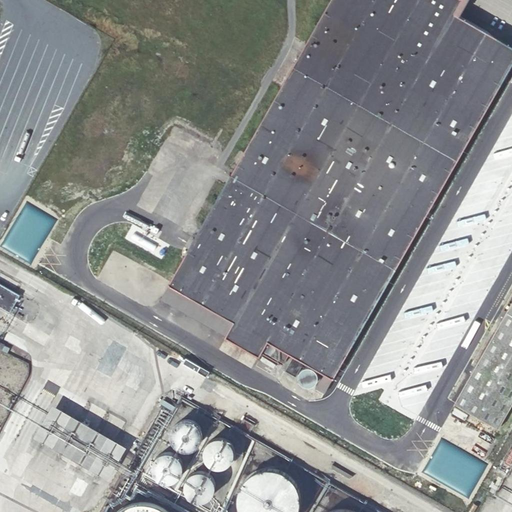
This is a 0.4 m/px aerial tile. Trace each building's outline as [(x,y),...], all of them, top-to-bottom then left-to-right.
[(317,387),(326,392),(511,65),(511,44),(456,12),(462,0),(331,0),(171,283),(235,320),(227,336),(260,355),(263,351),(284,363),(291,352),(315,366),(311,374),(321,379),(317,387)] [(171,283),(163,298),(227,336),(235,320),(171,283)] [(0,303),(10,309),(18,294),(0,284),(0,303)] [(511,304),(456,403),(500,428),(511,407),(511,304)] [(36,436),(109,477),(127,446),(54,404),(36,436)] [(482,422),(469,415),(466,420),(479,427),(482,422)] [(203,437),(203,434),(203,433),(202,428),(201,426),(199,423),(197,421),(194,420),(192,419),(189,418),(186,418),(183,419),(179,421),(177,422),(176,424),(174,427),(173,431),(172,433),(173,436),(173,439),(176,443),(178,446),(181,447),(183,448),(186,449),(189,449),(193,448),(196,447),(199,445),(200,443),(202,440),(203,437)] [(235,454),(235,451),(235,448),(234,445),(233,443),(230,440),(226,437),(222,436),(218,436),(214,437),(209,440),(207,443),(205,447),(205,452),(206,457),(207,459),(210,462),(214,465),(217,466),(221,467),(226,465),(231,462),(233,459),(234,457),(235,454)] [(185,470),(186,468),(186,467),(185,464),(184,462),(183,459),(181,456),(176,453),(171,452),(168,452),(165,453),(162,454),(159,456),(157,459),(155,462),(155,465),(154,467),(155,470),(156,474),(159,479),(164,482),(169,483),(172,483),(175,482),(178,481),(180,479),(183,477),(184,474),(185,470)] [(218,487),(219,483),(218,479),(217,477),(214,472),(213,470),(210,469),(206,467),(203,467),(200,467),(196,468),(192,471),(190,473),(188,476),(187,479),(187,482),(187,485),(188,488),(189,491),(191,493),(194,496),(196,497),(202,499),(206,498),(208,498),(211,496),(214,494),(216,491),(217,489),(218,487)] [(300,511),(302,507),(302,501),(302,500),(302,495),(300,488),(297,482),(293,479),(288,475),(284,472),(278,470),(271,469),(265,470),(259,472),(254,475),(249,479),(245,483),(243,488),(241,494),(240,500),(240,506),(242,511),(300,511)] [(174,511),(173,510),(167,505),(161,501),(153,499),(146,498),(139,499),(135,500),(131,501),(125,505),(119,510),(117,511),(174,511)]
